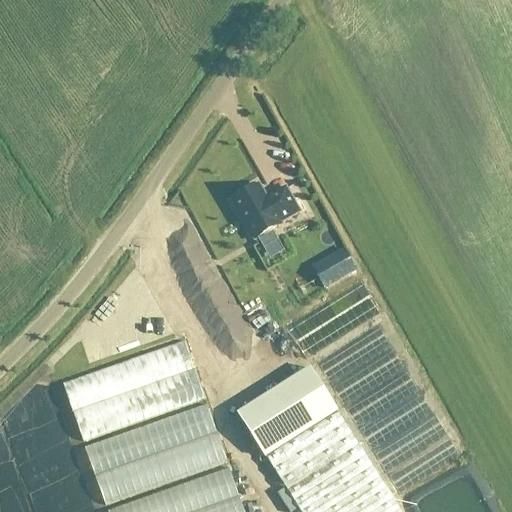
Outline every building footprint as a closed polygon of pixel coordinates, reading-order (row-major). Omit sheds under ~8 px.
[(265,201),(257,187),(254,189),(252,187),(240,194),(242,196),(230,203),(253,243),(278,228),(277,227),(298,215),(284,190),(265,201)] [(175,247),(166,252),(179,276),(188,271),(175,247)] [(340,258),(313,274),(322,291),(350,276),(340,258)] [(358,284),(284,330),(304,362),(378,316),(358,284)] [(377,329),(315,368),(397,497),(458,459),(377,329)] [(181,345),(60,387),(80,444),(201,402),(181,345)] [(296,511),(396,511),(308,370),(235,417),(296,511)] [(203,410),(82,452),(102,509),(223,468),(203,410)] [(238,511),(225,473),(112,511),(238,511)]
